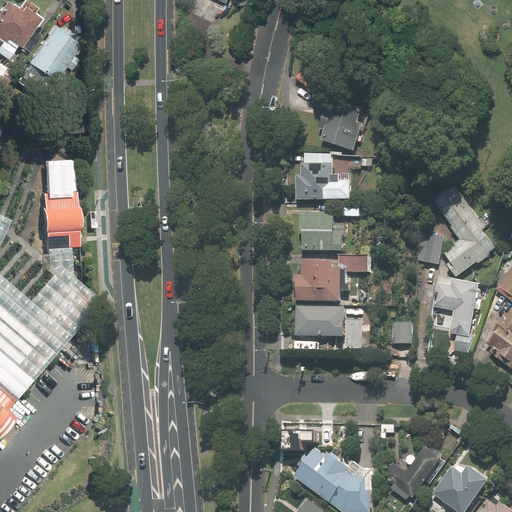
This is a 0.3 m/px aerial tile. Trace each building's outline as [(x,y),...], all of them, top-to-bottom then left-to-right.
[(6,0),(0,9),(0,39),(3,41),(0,45),(0,54),(9,61),(19,47),(21,48),(42,19),(34,13),(39,7),(28,0),(26,0),(23,5),(16,0),(6,0)] [(60,27),(53,23),(47,33),(48,34),(30,62),(21,76),(49,95),(67,68),(71,70),(87,46),(77,40),(82,32),(64,20),(60,27)] [(307,60),(294,75),(313,92),(327,77),(307,60)] [(16,73),(0,62),(0,91),(3,93),(16,73)] [(327,129),(323,140),(359,151),(368,122),(365,121),(368,109),(346,101),(343,111),(330,106),(323,128),(327,129)] [(335,164),(335,153),(308,153),(308,163),(305,163),(304,175),(300,175),(299,199),(356,200),(356,180),(349,180),(349,164),(335,164)] [(68,226),(67,182),(31,183),(33,228),(68,226)] [(479,262),(481,264),(495,254),(494,252),(501,247),(458,185),(436,200),(464,239),(456,244),(458,247),(448,254),(454,261),(450,264),(459,276),(479,262)] [(352,204),(342,204),(341,215),(364,216),(364,208),(352,208),(352,204)] [(306,251),(348,252),(349,223),(338,223),(339,212),(304,212),(303,235),(307,235),(306,251)] [(370,273),(370,256),(341,255),(341,267),(335,267),(335,260),(306,260),(306,274),(297,274),(296,289),(301,289),(301,301),(344,302),(345,272),(370,273)] [(511,294),(511,271),(501,287),(511,294)] [(440,308),(458,310),(455,334),(460,334),(459,341),(476,343),(483,284),(456,281),(455,286),(442,285),(440,308)] [(360,312),(358,312),(358,309),(350,308),(350,307),(301,306),(300,335),(362,337),(362,318),(360,318),(360,312)] [(511,309),(488,343),(511,359),(511,309)] [(416,322),(408,321),(398,329),(397,342),(415,343),(416,322)] [(16,398),(0,384),(0,435),(17,416),(9,409),(17,399),(16,398)] [(396,484),(393,489),(410,500),(413,496),(417,498),(445,457),(428,445),(410,472),(396,462),(385,477),(396,484)] [(374,511),(376,478),(359,477),(353,472),(356,467),(332,452),(330,455),(318,446),(310,458),(305,454),(298,464),(304,467),(297,477),(333,502),(345,511),(349,511),(374,511)] [(470,511),(493,479),(472,464),(466,473),(455,465),(436,494),(461,511),(470,511)] [(331,511),(313,498),(311,501),(307,499),(297,511),(331,511)] [(500,505),(491,498),(480,511),(511,511),(511,504),(505,499),(500,505)]
